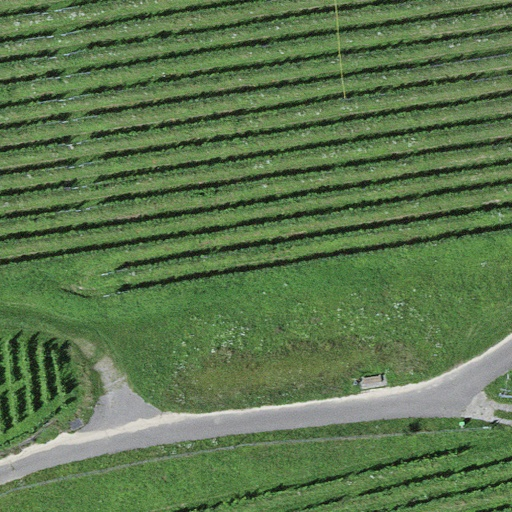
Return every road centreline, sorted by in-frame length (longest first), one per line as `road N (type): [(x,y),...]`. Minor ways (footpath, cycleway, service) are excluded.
road 1 (unclassified): [(0,466),(127,427),(444,402),(511,349)]
road 2 (track): [(0,318),(42,324),(98,356),(127,427)]
